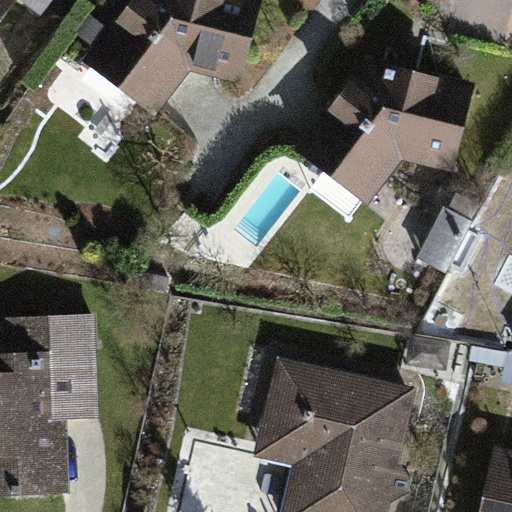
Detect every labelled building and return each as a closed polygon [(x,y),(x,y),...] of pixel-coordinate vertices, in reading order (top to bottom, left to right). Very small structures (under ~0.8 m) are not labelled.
[(0,0),(0,25),(20,0),(0,0)] [(122,0),(81,61),(159,110),(190,73),(241,83),(259,0),(122,0)] [(295,149),(369,204),(403,163),(450,174),(481,85),(366,58),(295,149)] [(422,263),(450,273),(470,218),(441,208),(422,263)] [(91,322),(5,325),(6,360),(0,360),(0,487),(69,486),(67,418),(93,418),(91,322)] [(384,511),(412,393),(275,362),(254,456),(293,465),(282,511),(384,511)] [(511,511),(511,451),(492,448),(478,511),(511,511)]
